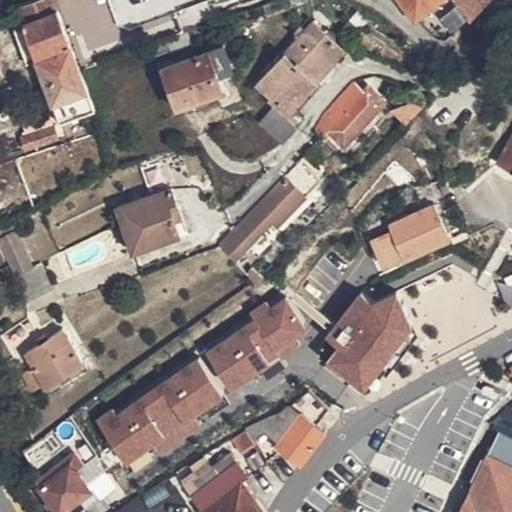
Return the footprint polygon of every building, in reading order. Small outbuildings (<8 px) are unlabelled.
[(39,0),(36,0),(18,6),(22,18),(44,10),(39,0)] [(288,8),(284,0),(275,0),(263,5),(268,15),(288,8)] [(402,0),(415,17),(437,0),(402,0)] [(455,0),(471,19),(489,0),(455,0)] [(72,95),(88,90),(80,69),(57,10),(23,23),(53,102),(65,98),(66,104),(75,101),(72,95)] [(349,19),(341,30),(351,39),(360,29),(349,19)] [(259,83),(272,95),(279,102),(290,111),(344,47),(313,20),(304,30),(299,26),(293,34),(298,38),(259,83)] [(188,32),(154,44),(157,53),(170,48),(171,51),(192,44),(188,32)] [(223,45),(162,67),(178,107),(224,90),(218,73),(233,69),(223,45)] [(362,94),(352,84),(324,114),(313,134),(319,139),(322,141),(329,133),(344,146),(383,103),(368,88),(362,94)] [(60,123),(95,109),(88,90),(72,95),(75,101),(66,104),(65,98),(53,102),(60,123)] [(279,102),(272,95),(268,99),(275,106),(279,102)] [(406,126),(420,111),(423,107),(416,100),(392,109),(406,126)] [(275,107),(262,121),(283,140),(296,125),(275,107)] [(57,137),(54,125),(22,135),(26,147),(57,137)] [(511,140),(500,162),(511,168),(511,140)] [(158,161),(168,187),(172,187),(191,187),(189,173),(183,153),(158,161)] [(233,228),(220,242),(235,258),(243,249),(272,220),(277,225),(319,180),(299,159),(233,228)] [(197,173),(189,173),(191,187),(199,187),(197,173)] [(447,174),(442,176),(448,189),(452,187),(447,174)] [(117,207),(135,250),(182,232),(176,218),(172,208),(180,205),(172,187),(168,187),(117,207)] [(434,204),(389,224),(391,230),(372,238),(385,267),(451,237),(434,204)] [(172,208),(176,218),(184,215),(180,205),(172,208)] [(16,228),(0,236),(14,264),(6,268),(9,275),(16,272),(17,274),(35,264),(16,228)] [(243,249),(235,258),(247,271),(254,265),(243,249)] [(35,264),(17,274),(28,300),(51,288),(40,261),(35,264)] [(247,271),(256,280),(258,282),(264,275),(254,265),(247,271)] [(374,299),(359,287),(324,334),(339,345),(330,356),(369,386),(413,328),(400,290),(374,299)] [(255,316),(208,349),(240,394),(257,382),(250,373),(261,365),(270,377),(290,363),(285,356),(303,343),(297,334),(312,323),(289,290),(273,301),(269,294),(249,308),(255,316)] [(64,328),(29,349),(36,362),(30,365),(33,369),(25,374),(29,381),(37,376),(40,382),(45,378),(48,383),(83,361),(64,328)] [(113,404),(97,415),(130,462),(160,441),(165,448),(202,422),(198,416),(228,395),(200,354),(118,411),(113,404)] [(316,424),(329,407),(308,391),(284,406),(286,408),(249,431),(253,438),(268,429),(282,441),(280,444),(302,460),(325,429),(316,424)] [(459,511),(511,511),(511,436),(499,430),(471,488),(459,511)] [(247,446),(255,441),(253,438),(249,431),(241,436),(247,446)] [(75,449),(40,476),(64,506),(90,487),(74,465),(78,465),(85,461),(75,449)] [(192,493),(206,511),(261,511),(263,510),(242,481),(249,475),(236,460),(218,473),(205,483),(192,493)] [(205,483),(218,473),(212,466),(199,475),(205,483)] [(89,479),(101,494),(106,490),(116,482),(103,468),(89,479)] [(455,511),(459,511),(471,488),(463,484),(451,510),(455,511)]
